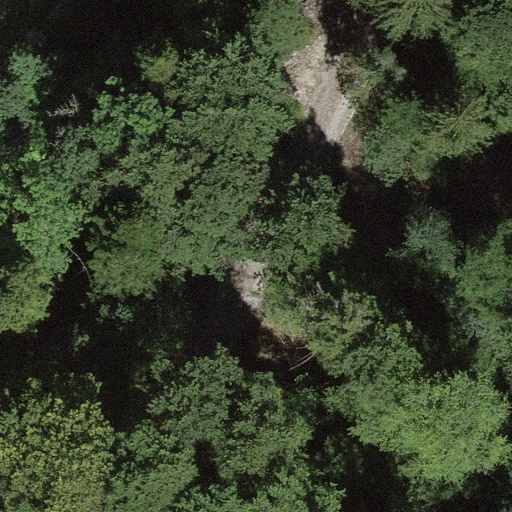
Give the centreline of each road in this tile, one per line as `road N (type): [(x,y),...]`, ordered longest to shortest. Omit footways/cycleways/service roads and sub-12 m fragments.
road 1 (track): [(387,0),(317,165),(116,511)]
road 2 (track): [(511,243),(490,245),(317,165)]
